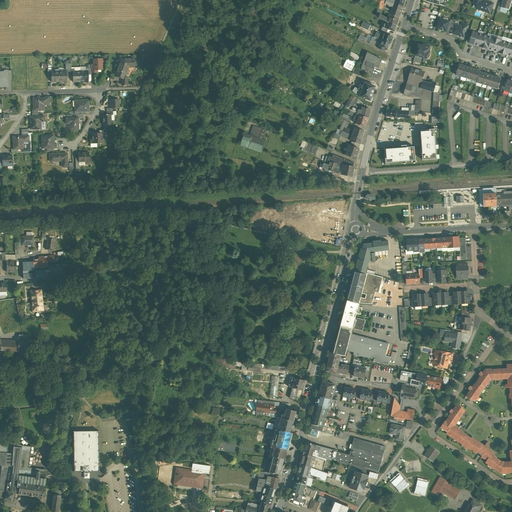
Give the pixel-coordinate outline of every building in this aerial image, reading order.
[(373,0),(371,5),(382,10),(384,7),(385,4),(386,1),(385,0),(373,0)] [(483,0),(474,0),(473,4),(477,9),(491,14),(494,5),(483,1),(483,0)] [(511,0),(503,0),(502,4),(501,8),(509,10),(511,0)] [(403,7),(395,4),(395,5),(394,4),(393,8),(392,12),(390,14),(391,15),(391,14),(399,19),(400,15),(402,11),(403,7)] [(399,19),(391,14),(390,17),(389,20),(388,23),(397,26),(399,19)] [(442,20),(440,19),(439,23),(437,29),(446,32),(449,22),(447,21),(447,19),(443,18),(442,20)] [(388,23),(387,25),(385,24),(383,28),(388,30),(395,32),(397,26),(388,23)] [(461,27),(455,25),(454,28),(452,33),(464,37),(467,26),(462,24),(461,27)] [(473,32),(469,43),(474,45),(478,33),(473,32)] [(478,33),(474,45),(479,46),(482,35),(478,33)] [(393,37),(384,34),(383,38),(382,42),(390,45),(393,37)] [(366,38),(360,35),(357,40),(364,43),(366,38)] [(487,36),(482,35),(479,46),(484,48),(487,36)] [(487,36),(484,48),(488,49),(492,38),(487,36)] [(378,40),(373,37),(369,43),(374,46),(375,44),(380,46),(381,43),(379,42),(380,41),(378,40)] [(497,39),(492,38),(488,49),(493,51),(497,39)] [(497,39),(493,51),(498,52),(501,41),(497,39)] [(501,41),(498,52),(503,54),(506,42),(501,41)] [(390,45),(382,42),(381,43),(380,46),(379,49),(385,51),(385,50),(388,51),(390,45)] [(506,42),(503,54),(507,55),(511,44),(506,42)] [(423,46),(418,45),(415,56),(421,57),(426,59),(427,57),(428,57),(431,47),(423,45),(423,46)] [(359,56),(351,52),(348,57),(356,61),(359,56)] [(371,54),(367,53),(364,61),(362,69),(366,71),(366,72),(371,74),(373,69),(374,67),(378,68),(382,59),(377,58),(378,57),(374,56),(371,54)] [(120,59),(119,60),(120,61),(121,62),(118,71),(117,70),(116,73),(115,73),(115,74),(115,75),(115,76),(116,77),(117,77),(117,76),(118,76),(122,77),(121,78),(121,79),(128,79),(128,77),(125,76),(125,74),(126,74),(127,73),(127,72),(127,71),(128,67),(132,67),(132,63),(134,63),(134,59),(124,60),(123,59),(123,58),(122,58),(121,58),(120,58),(120,59)] [(101,59),(93,60),(93,65),(94,70),(102,70),(102,65),(103,64),(103,60),(101,60),(101,59)] [(464,66),(459,64),(459,66),(456,74),(456,75),(457,76),(461,77),(464,66)] [(470,68),(464,66),(461,77),(466,78),(470,68)] [(363,71),(355,68),(353,74),(361,77),(363,71)] [(475,69),(470,68),(466,78),(472,80),(475,69)] [(423,72),(412,69),(410,74),(410,76),(411,76),(410,79),(408,79),(407,84),(416,87),(420,88),(422,82),(421,81),(423,72)] [(480,71),(475,69),(472,80),(476,81),(476,82),(477,82),(480,72),(480,71)] [(87,71),(80,71),(80,82),(88,81),(88,75),(88,71),(87,71)] [(51,72),(51,77),(51,82),(56,82),(59,82),(58,72),(51,72)] [(66,72),(58,72),(59,82),(62,81),(62,82),(66,81),(66,76),(66,72)] [(480,72),(477,82),(476,83),(477,83),(482,84),(485,74),(480,72)] [(485,74),(482,84),(487,86),(490,75),(485,74)] [(496,77),(490,75),(487,86),(492,88),(496,77)] [(501,78),(496,77),(492,88),(497,89),(498,89),(499,85),(501,80),(501,78)] [(511,82),(511,81),(507,80),(506,82),(505,87),(503,91),(505,92),(505,91),(509,93),(511,82)] [(432,84),(422,82),(420,88),(422,89),(430,91),(432,84)] [(375,87),(365,83),(362,90),(361,93),(359,97),(370,101),(375,87)] [(416,87),(407,84),(403,95),(409,97),(413,97),(414,96),(416,87)] [(420,88),(416,87),(414,96),(419,97),(422,89),(420,88)] [(355,88),(352,91),(359,97),(361,93),(358,90),(355,88)] [(347,104),(345,107),(350,109),(351,107),(352,107),(356,99),(352,95),(347,104)] [(48,98),(34,99),(34,104),(33,104),(33,110),(37,110),(44,110),(43,103),(49,103),(48,98)] [(88,100),(74,101),(75,112),(82,112),(89,111),(88,100)] [(119,100),(110,100),(111,108),(112,108),(119,108),(119,100)] [(371,110),(363,107),(360,116),(368,118),(371,110)] [(106,115),(102,115),(102,119),(103,119),(103,125),(111,125),(111,115),(111,114),(107,114),(106,114),(106,115)] [(351,118),(341,114),(340,118),(349,122),(351,118)] [(32,117),(29,117),(30,130),(39,129),(39,122),(44,121),(44,116),(32,117)] [(360,116),(359,116),(356,124),(366,127),(368,118),(360,116)] [(76,118),(66,118),(66,124),(69,124),(70,130),(78,130),(78,118),(76,118)] [(262,129),(253,126),(250,136),(258,139),(262,129)] [(365,131),(356,128),(353,136),(362,139),(365,131)] [(435,129),(419,130),(420,134),(418,134),(419,141),(420,141),(420,147),(419,147),(420,160),(422,160),(437,159),(435,129)] [(102,133),(92,133),(92,138),(90,138),(91,144),(102,143),(102,133)] [(250,136),(245,134),(240,146),(261,153),(265,141),(258,139),(250,136)] [(53,135),(41,136),(42,149),(46,149),(53,149),(54,148),(53,135)] [(22,137),(14,137),(14,143),(13,143),(13,150),(17,149),(23,149),(23,142),(29,141),(29,136),(28,136),(22,137)] [(334,138),(331,136),(329,142),(336,145),(338,139),(334,138)] [(362,139),(353,136),(352,139),(351,142),(360,144),(362,139)] [(29,141),(23,142),(23,149),(23,153),(32,152),(31,141),(29,141)] [(385,148),(384,148),(385,164),(416,161),(415,146),(415,145),(410,145),(410,144),(399,145),(399,146),(392,146),(392,148),(390,148),(390,147),(385,147),(385,148)] [(314,145),(310,153),(315,155),(318,147),(314,145)] [(350,146),(349,146),(346,156),(356,159),(359,149),(350,146)] [(89,153),(78,153),(78,157),(78,162),(79,162),(85,161),(89,161),(89,153)] [(66,154),(49,155),(50,162),(62,161),(62,167),(67,167),(66,154)] [(6,157),(2,157),(2,160),(2,165),(12,165),(12,156),(6,156),(6,157)] [(339,158),(333,156),(333,158),(330,164),(330,166),(328,171),(332,172),(334,173),(335,169),(339,158)] [(354,163),(339,158),(335,169),(341,171),(343,173),(345,165),(353,167),(354,163)] [(353,167),(345,165),(343,173),(343,175),(352,177),(354,167),(353,167)] [(496,190),(479,191),(479,195),(480,207),(484,206),(483,195),(496,194),(496,190)] [(496,194),(483,195),(484,206),(497,206),(497,205),(496,195),(496,194)] [(511,194),(501,195),(501,204),(502,204),(511,203),(511,194)] [(325,241),(339,244),(348,203),(282,210),(285,232),(300,236),(303,225),(324,223),(325,241)] [(33,236),(22,236),(22,237),(22,245),(33,245),(33,236)] [(56,240),(47,239),(46,250),(55,251),(56,240)] [(363,246),(362,249),(361,249),(359,257),(360,257),(359,260),(358,259),(356,267),(357,268),(356,271),(366,273),(369,261),(372,261),(373,262),(376,262),(375,252),(389,250),(388,241),(381,242),(381,240),(373,241),(373,243),(365,244),(365,245),(365,246),(364,246),(363,246)] [(54,256),(39,257),(39,259),(33,260),(33,262),(33,268),(46,267),(47,265),(46,265),(47,262),(54,261),(54,256)] [(15,261),(6,261),(6,272),(16,272),(16,261),(15,261)] [(33,262),(22,263),(23,271),(33,271),(33,268),(33,262)] [(458,267),(456,267),(457,279),(468,278),(467,274),(468,274),(468,267),(458,267)] [(353,287),(350,287),(347,299),(349,300),(349,301),(357,303),(360,303),(361,298),(361,297),(362,294),(367,274),(366,273),(356,271),(356,272),(354,272),(351,284),(353,285),(353,287)] [(367,274),(362,294),(366,295),(365,299),(361,298),(360,303),(372,305),(375,292),(379,293),(381,284),(383,278),(367,274)] [(41,290),(31,291),(33,311),(43,310),(41,290)] [(16,298),(10,300),(11,302),(0,303),(0,315),(10,312),(13,315),(17,328),(22,327),(20,322),(16,298)] [(347,302),(341,326),(353,329),(356,318),(357,314),(359,307),(359,305),(360,303),(357,303),(349,301),(347,301),(347,302)] [(0,315),(0,321),(3,332),(17,328),(13,315),(10,312),(0,315)] [(365,321),(356,318),(353,329),(363,331),(365,321)] [(353,329),(341,326),(340,328),(340,331),(334,354),(335,354),(335,355),(336,355),(336,354),(341,355),(345,356),(347,351),(354,353),(354,355),(374,359),(374,362),(388,365),(389,362),(384,360),(386,356),(389,344),(351,334),(352,331),(353,329)] [(455,335),(445,334),(444,341),(452,342),(452,348),(459,349),(460,338),(462,338),(462,336),(455,335)] [(29,341),(18,341),(18,344),(18,351),(29,352),(29,341)] [(416,346),(410,345),(406,368),(411,369),(416,346)] [(447,353),(444,352),(444,353),(436,351),(435,352),(434,352),(434,353),(434,355),(434,356),(435,357),(437,357),(435,363),(438,363),(438,367),(438,368),(439,368),(440,369),(441,368),(442,367),(447,368),(448,364),(447,363),(448,359),(446,359),(447,353)] [(334,354),(330,353),(326,371),(336,373),(340,374),(342,374),(347,375),(349,366),(341,365),(341,367),(338,367),(341,355),(336,354),(336,355),(335,355),(335,354),(334,354)] [(286,367),(233,361),(233,365),(286,371),(286,367)] [(511,364),(510,364),(510,366),(510,367),(507,367),(507,370),(505,370),(504,369),(494,369),(494,378),(499,378),(499,377),(508,377),(508,373),(511,372),(511,374),(511,375),(511,383),(509,383),(509,385),(505,385),(505,388),(511,387),(511,364)] [(485,370),(482,373),(481,371),(479,374),(481,376),(478,379),(477,382),(485,388),(490,380),(489,380),(490,378),(494,378),(494,369),(490,369),(487,369),(487,370),(485,370)] [(401,371),(400,380),(403,381),(411,382),(410,385),(419,387),(419,384),(425,386),(426,385),(427,385),(427,383),(428,383),(430,376),(427,376),(428,375),(417,373),(417,374),(405,371),(401,371)] [(279,377),(272,376),(269,398),(277,399),(279,377)] [(441,379),(430,376),(428,383),(427,383),(427,385),(427,386),(436,388),(437,386),(440,387),(441,379)] [(305,380),(293,377),(292,381),(291,381),(294,382),(292,388),(302,390),(305,380)] [(335,385),(323,381),(319,396),(328,399),(329,399),(331,399),(333,395),(335,385)] [(475,384),(472,387),(470,386),(468,389),(470,390),(468,393),(468,394),(466,396),(470,399),(474,402),(485,388),(477,382),(475,384)] [(406,385),(402,384),(400,393),(399,392),(398,394),(398,395),(398,396),(399,396),(401,397),(404,397),(405,397),(414,399),(414,397),(416,397),(417,396),(418,395),(418,393),(417,391),(416,391),(416,390),(406,388),(406,385)] [(302,390),(292,388),(289,398),(299,401),(302,390)] [(317,398),(316,403),(317,403),(317,405),(316,405),(317,405),(329,408),(330,406),(331,402),(331,399),(329,399),(328,399),(319,396),(318,398),(317,398)] [(399,404),(394,397),(390,416),(394,417),(394,419),(404,421),(406,419),(413,420),(415,410),(409,409),(407,411),(407,413),(404,412),(402,408),(400,408),(400,406),(399,404)] [(280,412),(270,411),(271,405),(264,404),(263,405),(259,404),(257,415),(276,417),(282,418),(282,415),(282,413),(280,413),(280,412)] [(455,407),(453,410),(451,409),(449,412),(451,413),(448,416),(449,417),(447,419),(456,425),(465,410),(461,407),(462,407),(457,404),(456,407),(455,407)] [(329,408),(317,405),(312,424),(324,427),(326,421),(328,420),(327,419),(327,418),(329,408)] [(334,410),(329,408),(327,418),(327,419),(330,418),(338,420),(340,411),(334,410)] [(297,411),(287,409),(286,411),(285,415),(282,415),(282,418),(294,421),(297,411)] [(282,418),(276,417),(272,430),(277,430),(282,418)] [(294,421),(282,418),(277,430),(291,433),(294,421)] [(330,418),(327,419),(328,420),(326,421),(324,427),(333,429),(335,429),(338,420),(330,418)] [(463,432),(455,426),(456,425),(447,419),(446,421),(445,421),(441,426),(445,429),(445,431),(447,432),(446,434),(460,443),(466,434),(463,432)] [(404,427),(392,425),(390,434),(398,435),(397,440),(402,441),(404,427)] [(277,430),(276,435),(277,435),(276,438),(289,441),(291,433),(277,430)] [(98,431),(74,431),(73,431),(73,432),(73,438),(73,439),(73,444),(73,445),(73,451),(73,452),(73,458),(73,459),(73,464),(73,465),(73,471),(73,472),(74,472),(80,472),(81,472),(83,472),(84,472),(85,472),(85,473),(88,473),(88,472),(89,472),(92,472),(93,472),(98,472),(99,472),(99,471),(99,465),(99,464),(99,458),(99,457),(99,452),(99,451),(99,445),(99,444),(99,438),(99,437),(99,432),(99,431),(98,431)] [(480,454),(484,448),(476,442),(475,443),(470,440),(471,438),(466,434),(460,443),(462,444),(463,444),(468,447),(468,448),(471,450),(472,450),(474,451),(475,451),(478,453),(478,454),(480,454)] [(289,441),(276,438),(276,440),(275,440),(273,445),(275,445),(287,448),(289,441)] [(386,447),(354,438),(349,455),(381,464),(386,447)] [(316,445),(307,443),(304,451),(304,453),(313,455),(313,452),(314,452),(315,449),(316,445)] [(28,446),(13,445),(13,453),(13,454),(12,457),(20,458),(20,461),(19,461),(18,475),(35,478),(36,477),(39,478),(38,486),(44,486),(46,474),(45,473),(25,471),(28,446)] [(273,445),(271,445),(268,456),(268,457),(273,458),(274,458),(274,456),(276,447),(275,447),(275,445),(273,445)] [(287,448),(275,445),(275,447),(276,447),(274,456),(284,459),(287,448)] [(28,446),(25,471),(45,473),(46,470),(29,468),(31,447),(28,446)] [(338,451),(320,446),(319,450),(317,457),(331,461),(332,459),(335,460),(337,452),(338,451)] [(428,451),(424,456),(432,462),(439,452),(431,446),(428,451)] [(492,453),(485,449),(481,455),(485,457),(485,458),(484,458),(487,460),(485,463),(488,465),(488,464),(489,464),(494,467),(494,468),(496,470),(502,462),(496,458),(495,459),(490,456),(492,453)] [(7,453),(0,452),(0,465),(2,466),(10,466),(12,466),(12,457),(13,454),(13,453),(7,453)] [(337,452),(335,460),(379,472),(381,464),(349,455),(337,452)] [(313,455),(304,453),(303,454),(300,465),(309,467),(311,460),(312,457),(313,455)] [(284,459),(274,456),(274,458),(273,458),(269,473),(271,473),(280,474),(284,459)] [(20,458),(12,457),(12,466),(13,466),(12,475),(18,475),(19,461),(20,461),(20,458)] [(511,465),(511,464),(505,464),(505,463),(502,461),(502,462),(496,470),(501,473),(502,473),(503,472),(508,472),(509,472),(509,473),(511,472),(511,465)] [(168,480),(175,481),(176,468),(182,469),(183,463),(182,463),(160,466),(158,481),(167,483),(168,480)] [(193,464),(192,470),(204,472),(209,473),(210,467),(193,464)] [(309,467),(300,465),(298,474),(308,478),(311,468),(309,467)] [(182,469),(176,468),(175,481),(174,484),(178,485),(178,483),(200,485),(200,480),(203,480),(204,472),(192,470),(182,469)] [(323,472),(317,470),(311,468),(308,478),(312,479),(313,476),(317,477),(316,479),(325,482),(326,477),(328,473),(323,472)] [(328,473),(326,477),(335,480),(335,479),(337,474),(328,471),(328,473)] [(2,472),(0,488),(0,498),(4,499),(7,492),(6,491),(7,482),(7,481),(9,473),(2,472)] [(368,475),(357,472),(356,476),(354,475),(351,484),(353,485),(352,488),(362,492),(363,488),(364,488),(367,479),(366,479),(368,475)] [(407,483),(400,476),(401,475),(399,473),(390,481),(392,484),(392,483),(398,491),(400,493),(410,485),(408,482),(407,483)] [(308,478),(298,474),(296,481),(306,484),(307,481),(309,482),(309,480),(308,480),(308,478)] [(12,475),(11,475),(10,482),(7,482),(6,491),(7,492),(7,491),(14,494),(15,494),(15,495),(17,495),(17,494),(18,494),(18,495),(29,496),(32,497),(32,496),(43,497),(43,498),(45,487),(44,486),(38,486),(39,478),(36,477),(35,478),(18,475),(12,475)] [(279,479),(273,477),(273,478),(272,482),(271,485),(270,488),(276,489),(279,479)] [(446,480),(441,477),(437,485),(436,484),(434,488),(435,489),(433,493),(438,495),(440,490),(450,496),(454,498),(459,490),(454,487),(445,482),(446,480)] [(429,481),(418,478),(417,481),(416,486),(427,488),(428,483),(428,484),(429,481)] [(306,484),(296,481),(295,484),(294,485),(293,486),(293,487),(294,489),(293,491),(299,494),(313,499),(316,491),(305,487),(306,486),(306,485),(306,484)] [(270,488),(267,488),(257,486),(256,491),(263,492),(262,495),(273,498),(276,489),(270,488)] [(427,488),(416,486),(415,491),(414,494),(425,496),(426,493),(427,488)] [(14,494),(7,491),(7,492),(4,499),(11,501),(14,494)] [(299,494),(293,491),(292,495),(290,494),(289,497),(290,498),(289,501),(316,511),(320,502),(318,501),(313,499),(299,494)] [(359,495),(350,492),(348,498),(357,501),(359,495)] [(55,495),(53,495),(51,511),(54,511),(58,511),(61,496),(55,495)] [(273,498),(262,495),(260,501),(262,502),(271,505),(273,498)] [(330,501),(320,496),(318,501),(320,502),(328,506),(330,501)] [(477,511),(482,505),(473,500),(465,511),(477,511)] [(328,511),(347,511),(349,509),(345,507),(346,505),(336,501),(334,505),(332,504),(330,509),(332,510),(331,511),(329,511),(328,511)] [(268,511),(271,505),(262,502),(261,506),(259,510),(266,511),(268,511)]
